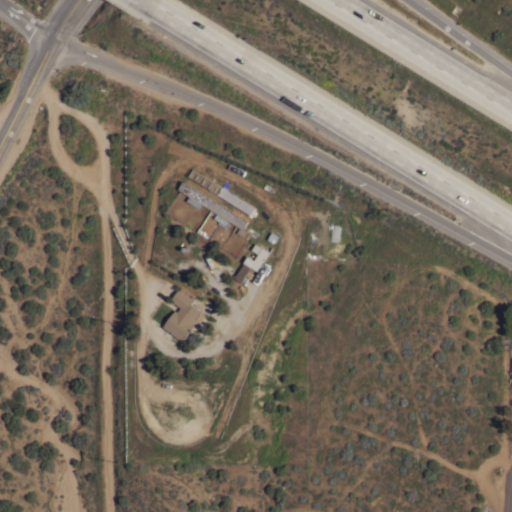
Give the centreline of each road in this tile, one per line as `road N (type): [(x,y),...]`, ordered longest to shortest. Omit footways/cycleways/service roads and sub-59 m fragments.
road 1 (motorway): [(60,35),(263,119),(511,249)]
road 2 (motorway): [(165,2),(511,219)]
road 3 (track): [(110,206),(112,511)]
road 4 (motorway): [(511,103),(345,0)]
road 5 (tertiary): [(0,149),(80,0)]
